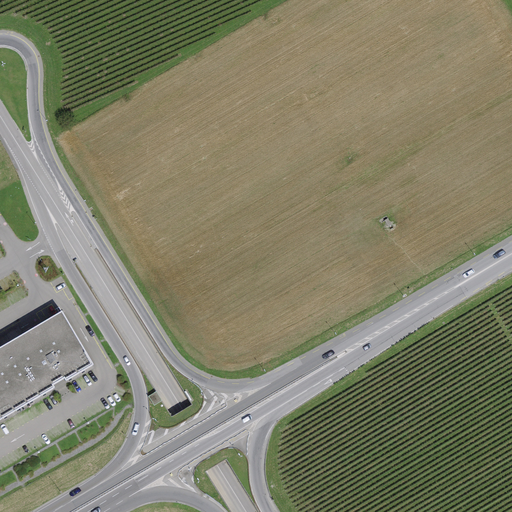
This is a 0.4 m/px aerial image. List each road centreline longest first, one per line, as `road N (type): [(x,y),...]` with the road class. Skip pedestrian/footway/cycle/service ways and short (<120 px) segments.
road 1 (residential): [(19,149),(60,254),(134,374),(140,398),(139,421),(119,461),(47,511)]
road 2 (residential): [(300,373),(237,386),(194,375),(159,340),(41,145)]
road 3 (residential): [(245,511),(61,214)]
road 4 (primary): [(300,373),(60,511)]
road 5 (primary): [(90,511),(306,390)]
road 6 (unknown): [(0,449),(101,383),(76,324),(47,297)]
road 7 (primary): [(306,390),(467,282)]
road 8 (primary): [(467,282),(300,373)]
road 9 (residential): [(264,511),(252,475),(255,440),(306,390)]
road 10 (residential): [(41,145),(29,55),(0,38)]
